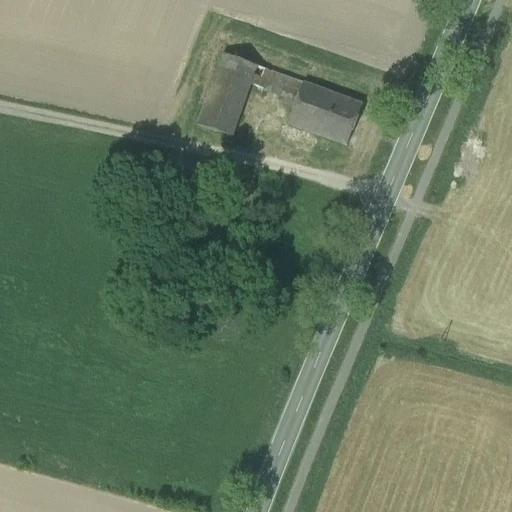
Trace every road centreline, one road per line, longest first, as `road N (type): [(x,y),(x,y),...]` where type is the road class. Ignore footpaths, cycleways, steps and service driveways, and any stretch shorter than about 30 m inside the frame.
road 1 (secondary): [(469,0),(257,511)]
road 2 (track): [(0,109),(412,211)]
